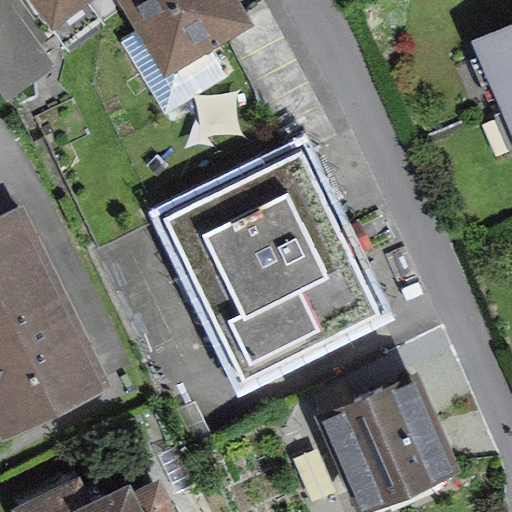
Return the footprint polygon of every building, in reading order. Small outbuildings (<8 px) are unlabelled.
[(29,0),(44,19),(68,0),(29,0)] [(131,0),(167,59),(241,15),(232,0),(131,0)] [(0,18),(0,72),(25,54),(0,18)] [(511,28),(485,41),(509,97),(511,95),(511,28)] [(307,154),(171,220),(248,377),(384,310),(307,154)] [(28,202),(0,215),(0,412),(11,433),(118,378),(28,202)] [(413,377),(326,414),(363,499),(449,462),(413,377)] [(165,511),(154,487),(133,498),(126,485),(111,492),(103,477),(79,489),(75,481),(22,508),(23,511),(165,511)]
